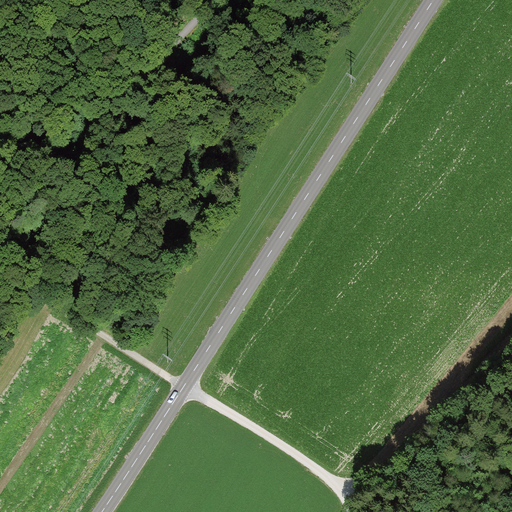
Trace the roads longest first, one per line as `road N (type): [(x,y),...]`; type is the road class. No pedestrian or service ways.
road 1 (tertiary): [(433,0),(99,511)]
road 2 (track): [(353,511),(345,492),(261,431),(43,297),(0,284)]
road 3 (track): [(217,0),(0,219)]
road 4 (track): [(511,359),(382,472),(345,492)]
